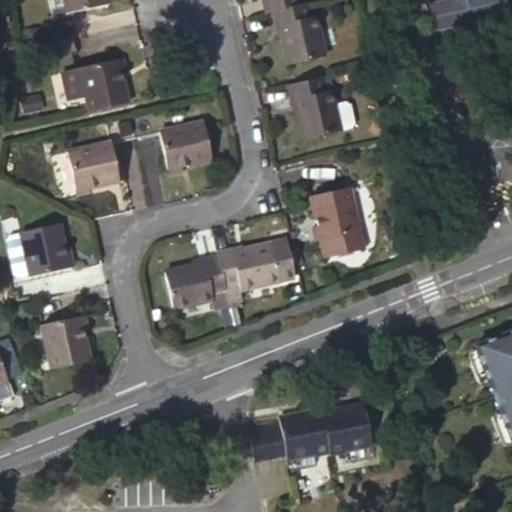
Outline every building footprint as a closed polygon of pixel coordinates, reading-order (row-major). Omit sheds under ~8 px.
[(64,0),(54,0),(57,13),(67,11),(64,0)] [(64,0),(67,11),(67,12),(105,4),(103,0),(64,0)] [(261,0),(264,11),(270,10),(300,3),(298,0),(261,0)] [(508,10),(505,0),(434,0),(423,2),(430,28),(508,10)] [(300,3),(270,10),(276,36),(280,36),(286,64),(324,56),(315,16),(311,17),(307,1),(300,3)] [(123,58),(117,59),(120,73),(126,72),(123,58)] [(88,111),(127,103),(120,73),(117,59),(78,67),(78,69),(84,96),(88,111)] [(84,96),(78,69),(61,73),(67,100),(84,96)] [(328,74),(322,75),(326,90),(331,89),(332,89),(328,74)] [(322,75),(285,83),(291,110),(295,109),(301,138),(339,129),(333,102),(331,89),(326,90),(322,75)] [(333,102),(339,129),(352,127),(355,122),(350,102),(346,99),(333,102)] [(157,131),(166,171),(180,167),(210,160),(202,121),(157,131)] [(118,181),(109,142),(65,151),(74,190),(88,187),(118,181)] [(180,167),(166,171),(168,176),(182,173),(180,167)] [(88,187),(74,190),(75,196),(89,193),(88,187)] [(349,188),(309,197),(316,226),(319,240),(323,256),(363,246),(349,188)] [(28,276),(67,268),(64,254),(58,224),(19,232),(19,233),(28,276)] [(319,240),(316,226),(310,227),(313,241),(319,240)] [(6,236),(3,241),(10,275),(16,279),(28,276),(19,233),(6,236)] [(241,246),(215,252),(216,256),(228,301),(243,297),(241,290),(279,280),(294,277),(285,238),(269,242),(242,249),(241,246)] [(64,254),(67,268),(73,266),(70,252),(64,254)] [(228,301),(216,256),(192,262),(192,263),(163,271),(173,309),(211,299),(213,309),(229,305),(228,301)] [(85,315),(79,316),(82,330),(88,329),(85,315)] [(50,369),(89,360),(82,330),(79,316),(40,325),(50,369)] [(490,402),(508,446),(511,444),(511,326),(467,344),(485,389),(491,387),(496,399),(490,402)] [(485,389),(490,402),(496,399),(491,387),(485,389)] [(372,456),(362,404),(320,411),(327,454),(344,451),(345,461),(372,456)] [(319,409),(278,416),(279,424),(246,430),(253,461),(284,455),(287,471),(315,466),(313,457),(327,454),(320,411),(319,409)]
